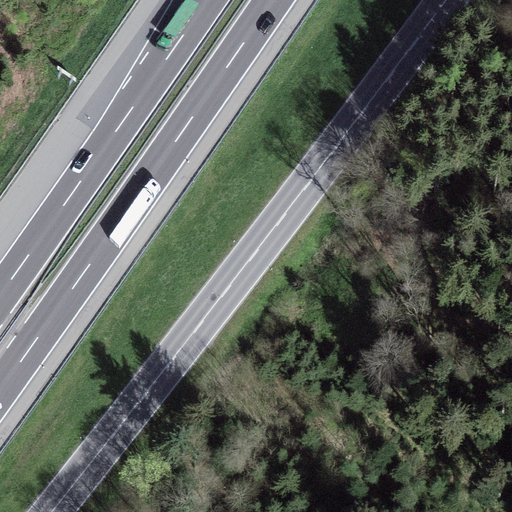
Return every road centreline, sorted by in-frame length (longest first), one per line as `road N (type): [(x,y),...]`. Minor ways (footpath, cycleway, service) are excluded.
road 1 (primary): [(51,511),(445,0)]
road 2 (motorway): [(0,390),(272,0)]
road 3 (motorway): [(207,0),(0,294)]
